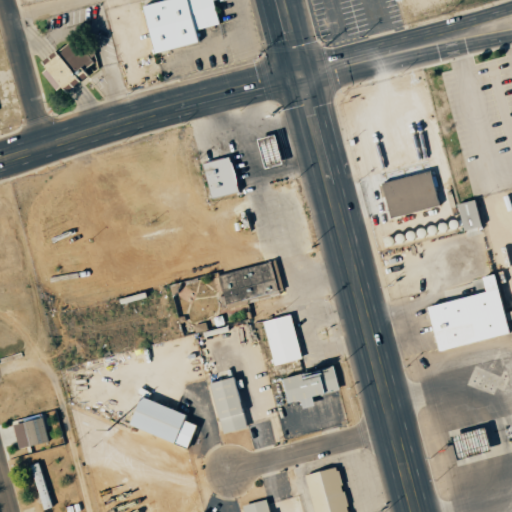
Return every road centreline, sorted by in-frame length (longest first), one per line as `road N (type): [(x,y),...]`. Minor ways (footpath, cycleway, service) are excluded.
road 1 (primary): [(300,75),(415,511)]
road 2 (secondary): [(0,159),(300,75)]
road 3 (residential): [(4,0),(42,147)]
road 4 (residential): [(393,428),(254,467)]
road 5 (tertiary): [(300,75),(429,41)]
